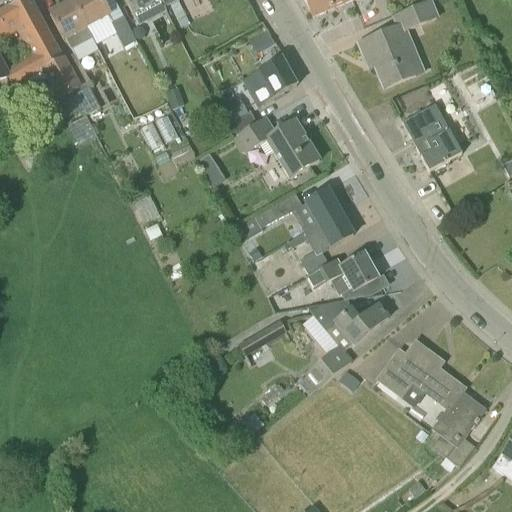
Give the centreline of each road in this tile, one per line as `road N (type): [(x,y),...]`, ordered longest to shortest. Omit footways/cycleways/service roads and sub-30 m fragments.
road 1 (residential): [(511,342),(441,271),(276,0)]
road 2 (track): [(417,511),(473,467),(511,401)]
